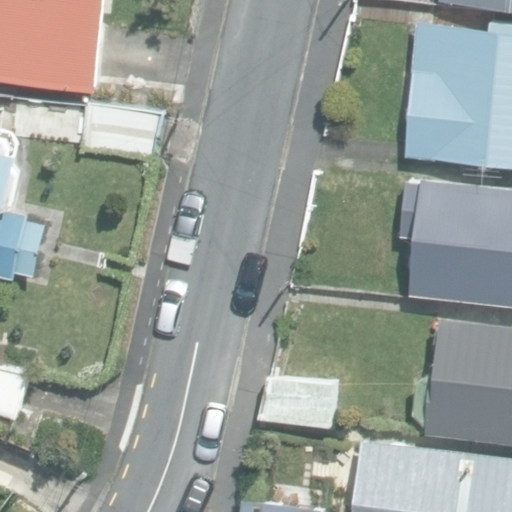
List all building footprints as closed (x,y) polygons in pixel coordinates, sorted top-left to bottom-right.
[(0,0),(0,76),(105,87),(113,0),(0,0)] [(402,159),(511,168),(511,19),(415,11),(402,159)] [(158,155),(168,108),(92,99),(85,148),(158,155)] [(0,271),(20,276),(22,270),(38,272),(55,206),(15,198),(24,148),(12,145),(9,135),(0,133),(0,271)] [(417,290),(511,298),(511,183),(413,174),(407,233),(422,235),(417,290)] [(511,318),(448,312),(442,368),(423,378),(419,409),(434,422),(434,429),(511,436),(511,318)] [(0,408),(19,415),(35,368),(0,361),(0,408)] [(266,414),(340,420),(341,374),(277,372),(266,414)] [(361,511),(511,511),(511,446),(369,433),(361,511)] [(243,511),(323,511),(324,507),(245,499),(243,511)]
